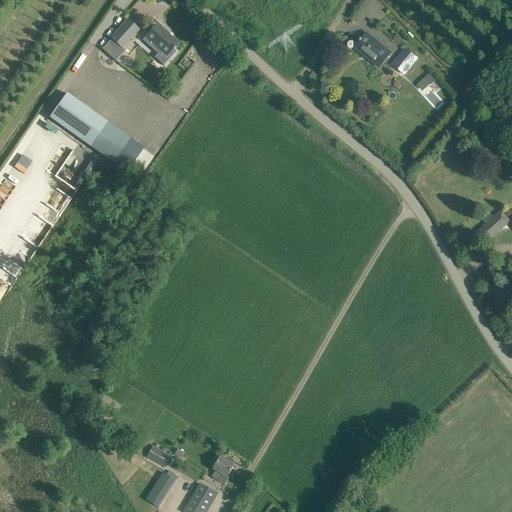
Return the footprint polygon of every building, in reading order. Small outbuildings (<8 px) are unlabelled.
[(125,51),(122,48),(139,30),(127,20),(111,38),(101,49),(116,62),(125,51)] [(167,55),(174,47),(177,43),(168,35),(156,25),(146,37),(167,55)] [(391,53),(374,40),(367,34),(362,40),(361,39),(359,41),(360,42),(357,46),(372,58),(370,60),(379,67),(391,53)] [(405,48),(392,65),(404,76),(418,58),(405,48)] [(428,73),(414,85),(420,91),(433,79),(428,73)] [(131,140),(67,94),(49,118),(114,164),(131,140)] [(44,138),(49,142),(54,135),(40,126),(30,140),(38,146),(44,138)] [(510,222),(501,212),(469,240),(478,250),(510,222)] [(171,456),(170,455),(154,447),(147,459),(165,468),(171,456)] [(224,484),(228,477),(235,465),(221,457),(214,469),(216,470),(212,477),(219,481),(224,484)] [(173,484),(172,484),(177,476),(169,471),(164,479),(149,504),(157,509),(173,484)] [(207,511),(218,494),(209,489),(200,484),(184,511),(207,511)]
